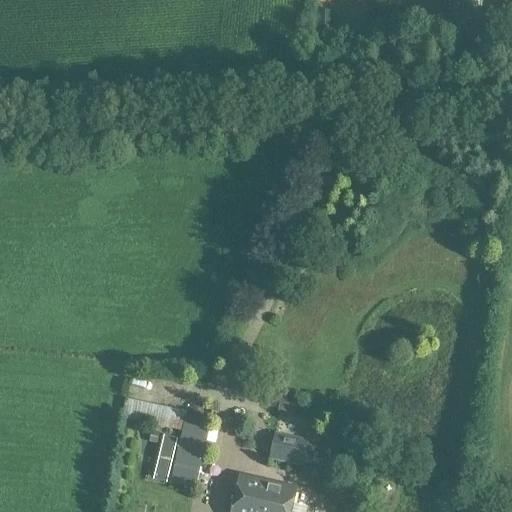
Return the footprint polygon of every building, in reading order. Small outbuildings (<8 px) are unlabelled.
[(122,395),(119,408),(131,411),(134,398),(122,395)] [(150,420),(180,423),(182,405),(144,401),(143,410),(151,411),(150,420)] [(211,423),(186,417),(171,485),(196,491),(211,423)] [(151,474),(164,478),(174,436),(161,432),(151,474)] [(308,442),(275,436),(271,461),(303,467),(304,463),(308,464),(313,462),(315,451),(311,447),(307,446),(308,442)] [(244,480),(236,511),(306,511),(307,508),(290,504),(293,491),(244,480)]
